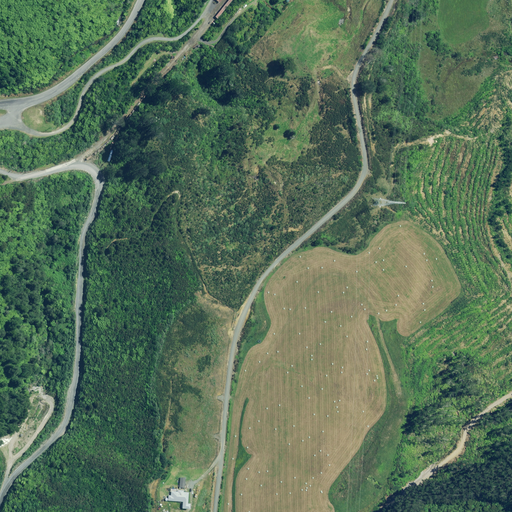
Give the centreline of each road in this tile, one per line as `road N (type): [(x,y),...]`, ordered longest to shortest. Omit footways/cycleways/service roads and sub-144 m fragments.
road 1 (unclassified): [(215,511),(235,336),(264,275),(362,178),(353,83),(392,0)]
road 2 (tertiary): [(0,104),(61,87),(121,37),(143,0)]
